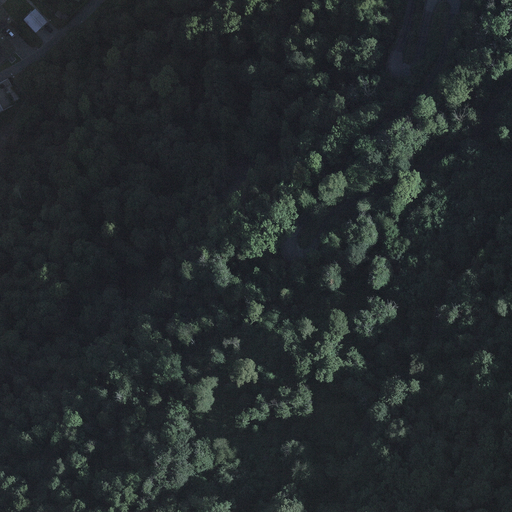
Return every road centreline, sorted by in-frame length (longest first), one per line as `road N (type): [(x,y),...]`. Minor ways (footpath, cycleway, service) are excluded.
road 1 (unclassified): [(511,87),(467,142),(340,207),(307,252),(291,251),(296,229),(364,143),(435,74),(452,0)]
road 2 (unclassified): [(339,511),(371,419),(426,356),(442,302),(511,212)]
road 3 (unclassified): [(432,0),(418,57),(403,73),(393,63),(413,0)]
road 4 (residential): [(0,78),(49,47),(96,0)]
